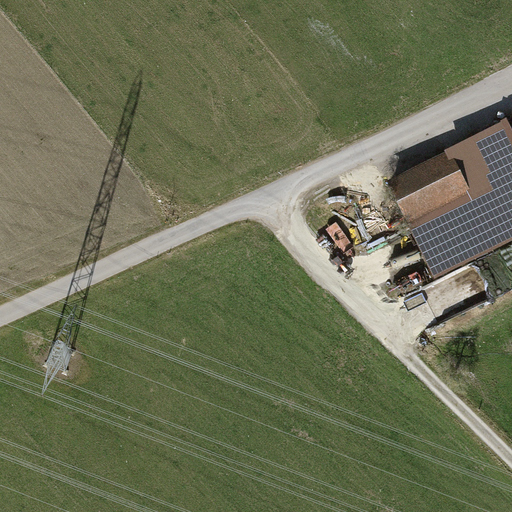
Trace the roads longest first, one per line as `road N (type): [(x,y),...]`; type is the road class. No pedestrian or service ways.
road 1 (track): [(262,196),(511,458)]
road 2 (unclassified): [(262,196),(0,317)]
road 3 (residential): [(262,196),(511,78)]
